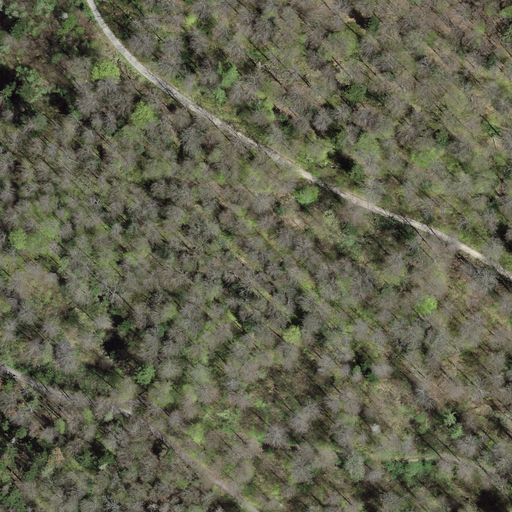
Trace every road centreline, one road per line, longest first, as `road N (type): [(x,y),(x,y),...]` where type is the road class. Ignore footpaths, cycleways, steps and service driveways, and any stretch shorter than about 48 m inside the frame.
road 1 (track): [(89,0),(121,50),(197,108),(321,183),(511,278)]
road 2 (track): [(104,403),(147,421),(255,511)]
